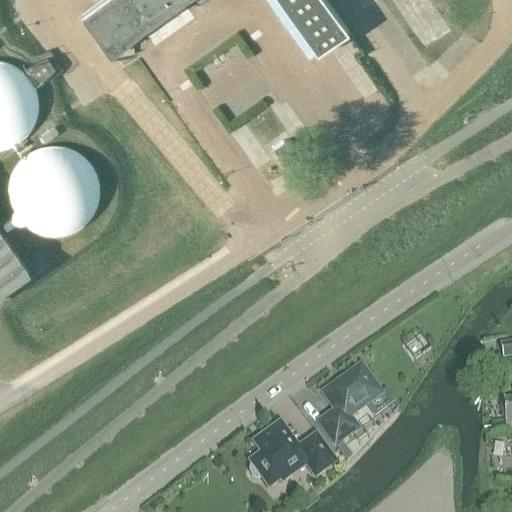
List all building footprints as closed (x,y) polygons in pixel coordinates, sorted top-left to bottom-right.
[(110,53),(184,0),(96,0),(80,12),(110,53)] [(279,0),(316,53),(347,31),(324,0),(279,0)] [(38,113),(39,105),(38,96),(35,87),(31,79),(25,72),(18,67),(11,62),(2,60),(0,59),(0,149),(2,149),(10,147),(18,143),(25,137),(31,130),(35,122),(38,113)] [(99,199),(99,190),(99,181),(96,173),(92,165),(86,158),(79,152),(71,148),(63,146),(54,145),(45,146),(36,148),(28,152),(21,158),(16,165),(12,173),(9,181),(8,190),(9,199),(12,208),(16,216),(21,223),(28,228),(36,232),(45,235),(54,236),(63,235),(71,232),(79,228),(86,223),(92,216),(96,208),(99,199)] [(0,287),(28,268),(0,228),(0,287)] [(335,413),(319,425),(334,446),(356,430),(348,419),(380,396),(368,380),(369,377),(364,371),(361,371),(360,369),(343,381),(342,381),(342,382),(337,386),(336,385),(335,386),(336,386),(323,396),(335,413)] [(511,400),(503,401),(505,431),(511,430),(511,400)] [(250,469),(249,473),(251,477),(254,479),(258,480),(261,478),(269,489),(280,480),(282,483),(306,466),(315,478),(334,465),(315,439),(297,452),(279,427),(255,445),(263,456),(251,464),(253,466),(250,469)]
